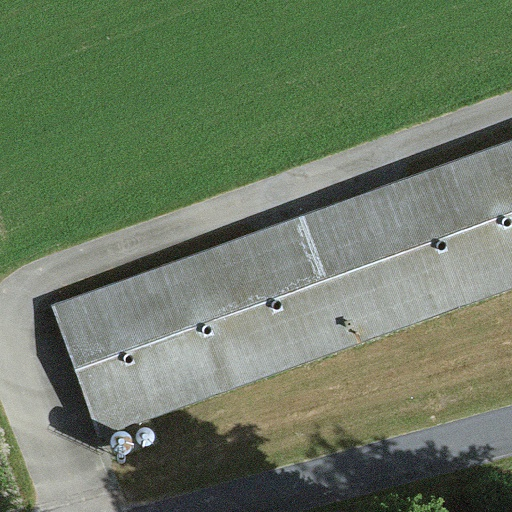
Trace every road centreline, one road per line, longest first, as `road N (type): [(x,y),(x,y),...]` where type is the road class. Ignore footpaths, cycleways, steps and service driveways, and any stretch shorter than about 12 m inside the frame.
road 1 (track): [(511,108),(56,271),(24,291),(11,314),(10,340),(69,511)]
road 2 (unclassified): [(511,427),(211,511)]
